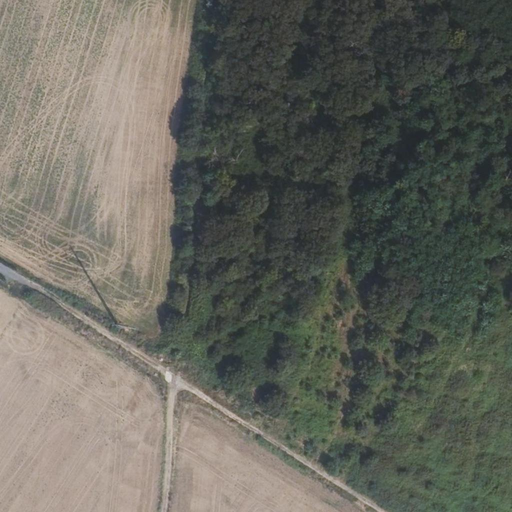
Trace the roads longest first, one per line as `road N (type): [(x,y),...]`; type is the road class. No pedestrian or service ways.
road 1 (track): [(0,273),(385,511)]
road 2 (track): [(165,511),(172,377)]
